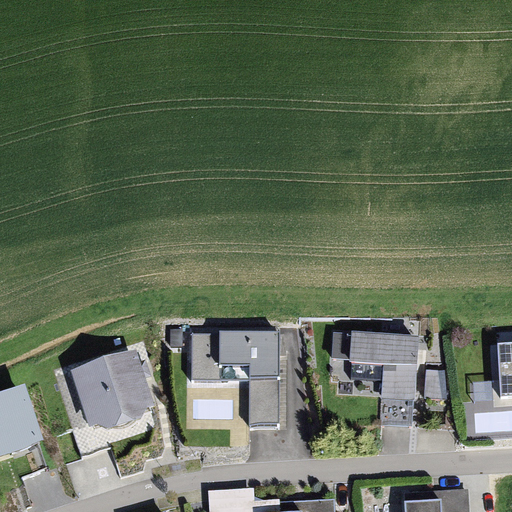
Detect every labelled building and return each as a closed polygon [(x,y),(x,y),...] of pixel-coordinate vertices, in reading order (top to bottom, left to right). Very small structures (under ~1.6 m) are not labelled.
[(295,324),(183,324),(183,383),(257,384),(256,419),(294,419),(295,324)] [(417,334),(350,331),(349,362),(384,363),(382,397),(414,399),(417,334)] [(511,340),(495,341),(497,400),(511,399),(511,340)] [(158,346),(93,368),(119,441),(183,419),(158,346)] [(60,441),(40,375),(0,387),(0,445),(37,435),(40,446),(60,441)] [(491,511),(488,479),(413,487),(416,511),(491,511)] [(358,511),(356,488),(281,496),(282,511),(358,511)]
